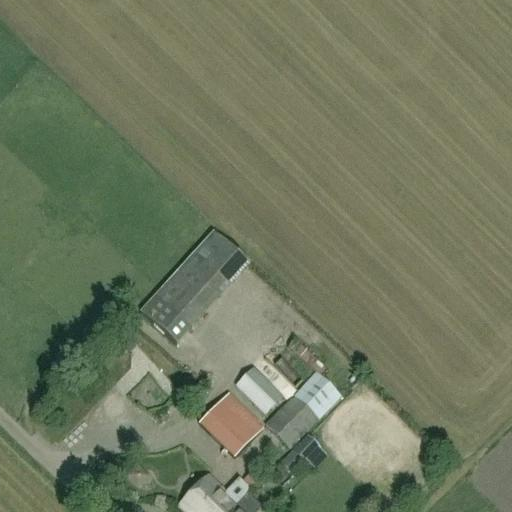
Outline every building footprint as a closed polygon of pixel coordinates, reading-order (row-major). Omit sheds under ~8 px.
[(190,332),(155,299),(140,316),(176,348),(190,332)] [(236,388),(265,417),(283,399),(254,370),(236,388)] [(316,375),(265,428),(289,452),(340,399),(316,375)] [(199,426),(234,461),(261,433),(249,421),(253,417),(230,394),(199,426)] [(305,466),(307,464),(319,451),(320,450),(307,438),(292,454),(305,466)] [(144,488),(155,477),(145,466),(133,478),(144,488)] [(186,511),(227,511),(235,504),(209,478),(181,507),(186,511)] [(236,505),(235,504),(227,511),(255,511),(258,510),(245,496),(236,505)]
